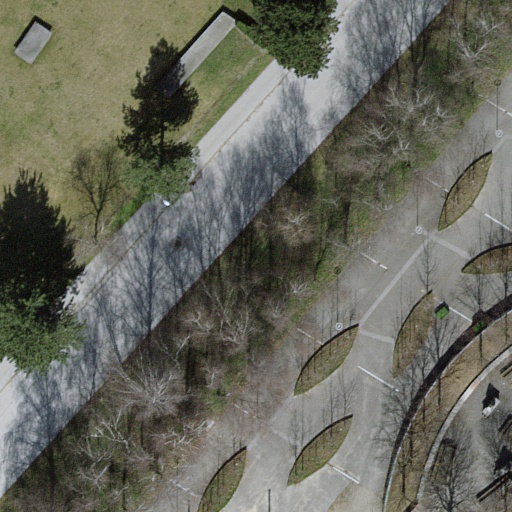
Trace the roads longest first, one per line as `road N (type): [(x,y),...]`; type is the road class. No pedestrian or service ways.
road 1 (residential): [(403,0),(0,443)]
road 2 (motorway): [(511,186),(202,511)]
road 3 (motorway): [(377,511),(511,367)]
